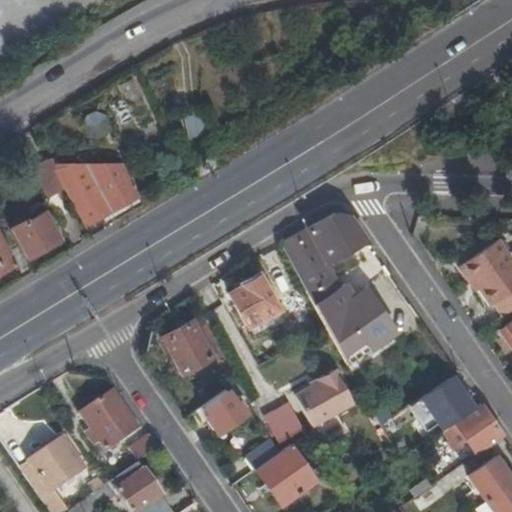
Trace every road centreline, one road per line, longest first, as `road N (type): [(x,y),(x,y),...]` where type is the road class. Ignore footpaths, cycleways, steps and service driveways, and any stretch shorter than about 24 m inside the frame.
road 1 (primary): [(319,146),(0,341)]
road 2 (tertiary): [(108,331),(353,187)]
road 3 (residential): [(353,187),(511,415)]
road 4 (residential): [(205,0),(148,25),(0,119)]
road 5 (primary): [(319,146),(511,16)]
road 6 (residential): [(231,511),(108,331)]
road 7 (tertiary): [(353,187),(511,191)]
road 8 (tertiary): [(0,392),(108,331)]
